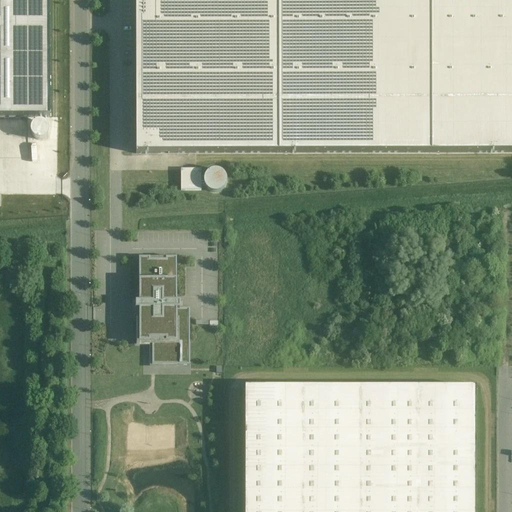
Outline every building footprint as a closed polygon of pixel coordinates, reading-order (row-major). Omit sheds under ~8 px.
[(49,0),(0,0),(0,119),(50,119),(49,0)] [(511,0),(131,0),(132,158),(511,155),(511,0)] [(45,124),(41,122),(36,123),(33,125),(31,129),(31,134),(33,138),(37,140),(41,141),(45,139),(48,136),(49,131),(48,127),(45,124)] [(201,170),(181,170),(181,191),(201,191),(201,170)] [(223,173),(217,171),(212,171),(207,174),(204,179),(203,185),(206,190),(210,193),(216,194),(221,193),(225,188),(227,183),(226,177),(223,173)] [(150,343),(150,366),(178,366),(178,362),(190,362),(190,308),(184,308),(184,299),(183,299),(183,297),(178,297),(178,256),(142,256),(142,299),(134,299),(134,319),(137,319),(137,343),(150,343)] [(248,384),(245,511),(477,511),(480,389),(248,384)]
